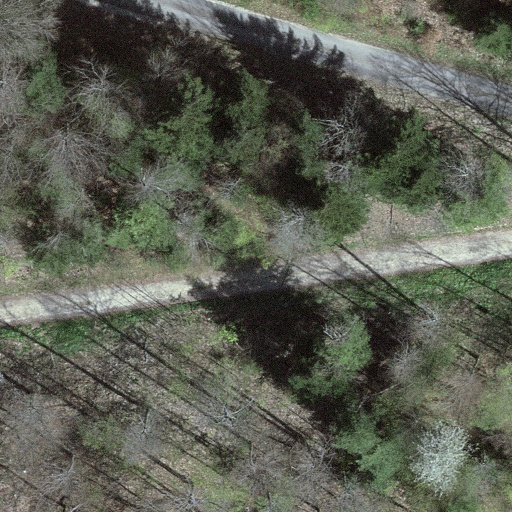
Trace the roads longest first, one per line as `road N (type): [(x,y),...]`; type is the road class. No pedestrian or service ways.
road 1 (track): [(511,253),(0,319)]
road 2 (unclassified): [(511,99),(158,0)]
